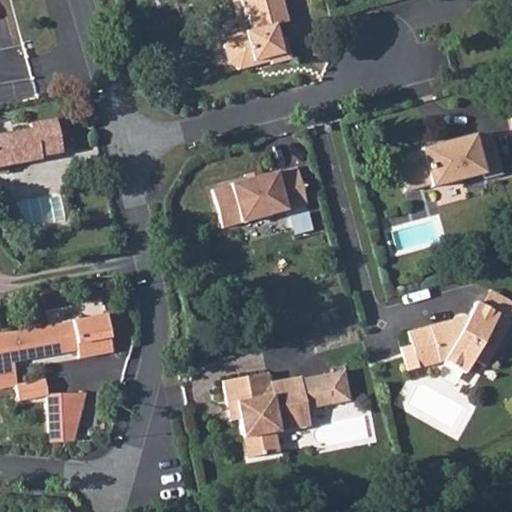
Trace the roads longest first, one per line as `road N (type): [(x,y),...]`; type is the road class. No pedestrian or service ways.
road 1 (residential): [(120,152),(160,334),(114,479),(0,467)]
road 2 (residential): [(120,152),(324,100),(425,7),(455,0)]
